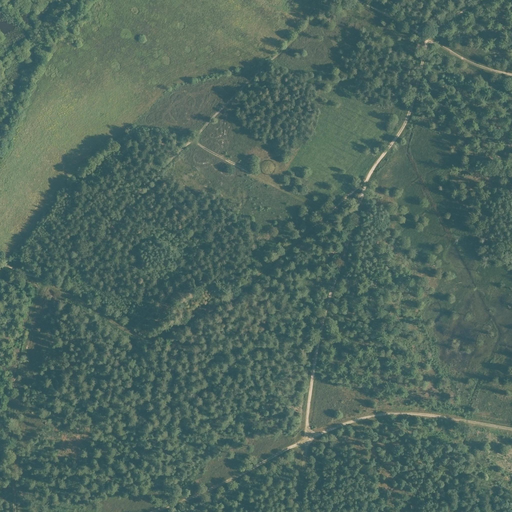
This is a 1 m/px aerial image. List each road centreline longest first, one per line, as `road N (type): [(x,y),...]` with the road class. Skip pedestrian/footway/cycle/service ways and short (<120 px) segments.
road 1 (track): [(328,0),(48,281)]
road 2 (track): [(48,281),(149,338),(239,290),(367,174)]
road 3 (track): [(303,441),(367,174)]
road 4 (track): [(15,511),(22,380),(48,281)]
road 5 (track): [(511,429),(383,413),(303,441)]
road 6 (track): [(156,511),(303,441)]
road 7 (track): [(189,141),(327,212)]
road 8 (track): [(367,174),(414,102),(430,37)]
